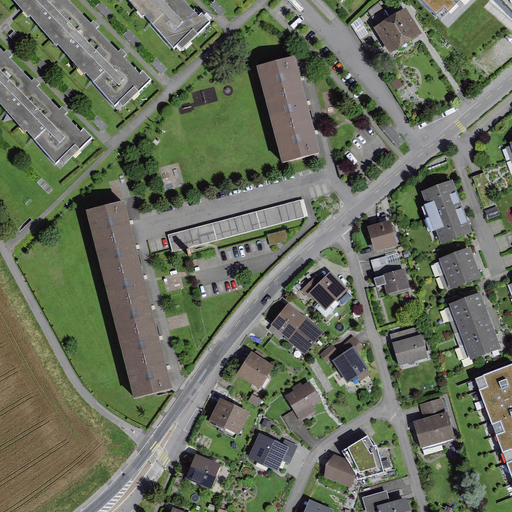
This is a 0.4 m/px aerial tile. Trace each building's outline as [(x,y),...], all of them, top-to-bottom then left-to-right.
[(31,0),(11,0),(21,10),(31,0)] [(66,0),(31,0),(21,10),(22,10),(52,41),(79,13),(66,0)] [(149,0),(127,0),(138,11),(149,0)] [(207,26),(181,0),(149,0),(138,11),(177,54),(207,26)] [(101,3),(96,8),(107,19),(112,14),(101,3)] [(407,11),(375,29),(390,55),(422,37),(407,11)] [(107,42),(79,13),(52,41),(78,69),(107,42)] [(129,31),(124,36),(135,47),(140,42),(129,31)] [(14,32),(9,37),(21,48),(26,43),(14,32)] [(147,84),(107,42),(78,69),(118,111),(147,84)] [(0,90),(20,71),(0,49),(0,90)] [(269,100),(302,91),(294,59),(261,67),(269,100)] [(42,60),(37,65),(48,77),(53,72),(42,60)] [(48,100),(20,71),(0,90),(0,106),(19,127),(48,100)] [(69,88),(65,93),(76,105),(81,100),(69,88)] [(277,130),(310,121),(302,91),(269,100),(277,130)] [(88,142),(48,100),(19,127),(59,169),(88,142)] [(319,154),(310,121),(277,130),(286,162),(319,154)] [(389,122),(380,129),(397,148),(405,141),(389,122)] [(453,181),(422,192),(441,246),(472,235),(453,181)] [(300,201),(168,236),(172,252),(305,217),(300,201)] [(98,243),(131,235),(123,203),(90,211),(98,243)] [(389,224),(368,230),(371,239),(373,239),(376,249),(395,243),(392,234),(389,224)] [(285,229),(269,236),(273,245),(289,238),(285,229)] [(106,274),(139,265),(131,235),(98,243),(106,274)] [(470,249),(440,260),(451,290),(482,279),(470,249)] [(402,271),(399,261),(388,264),(386,257),(373,260),(378,278),(374,279),(376,287),(386,284),(389,296),(399,293),(398,290),(407,288),(403,270),(402,271)] [(114,304),(147,296),(139,265),(106,274),(114,304)] [(330,275),(320,285),(313,280),(303,290),(309,296),(311,294),(320,303),(315,307),(325,318),(334,309),(329,304),(345,289),(330,275)] [(450,305),(455,319),(485,308),(480,294),(450,305)] [(122,334),(155,326),(147,296),(114,304),(122,334)] [(289,306),(269,330),(280,339),(285,333),(288,336),(287,337),(305,352),(321,333),(289,306)] [(455,319),(460,333),(490,322),(485,308),(455,319)] [(460,333),(465,347),(496,336),(490,322),(460,333)] [(130,365),(163,356),(155,326),(122,334),(130,365)] [(400,340),(392,343),(398,362),(416,357),(417,360),(427,357),(421,336),(416,337),(413,328),(398,333),(400,340)] [(465,347),(470,361),(501,350),(496,336),(465,347)] [(336,360),(349,381),(365,370),(354,353),(361,347),(353,338),(344,346),(347,352),(336,360)] [(332,346),(321,356),(326,361),(337,351),(332,346)] [(246,364),(240,373),(262,387),(268,378),(265,376),(270,367),(252,355),(246,364)] [(171,389),(163,356),(130,365),(138,397),(171,389)] [(511,368),(476,382),(486,411),(511,401),(511,368)] [(308,384),(288,397),(295,409),(301,418),(314,411),(310,405),(318,401),(308,384)] [(431,419),(415,423),(422,446),(439,441),(440,444),(454,441),(446,414),(445,414),(441,399),(426,404),(431,419)] [(246,413),(222,401),(211,423),(221,428),(223,424),(237,431),(246,413)] [(511,401),(486,411),(497,439),(511,433),(511,401)] [(301,418),(295,409),(283,417),(291,430),(303,422),(301,418)] [(511,433),(497,439),(508,468),(511,466),(511,433)] [(289,448),(260,435),(248,459),(278,472),(289,448)] [(327,465),(326,475),(350,485),(354,476),(356,477),(357,480),(384,472),(376,445),(374,446),(367,436),(342,451),(347,460),(347,462),(333,457),(327,465)] [(217,466),(198,458),(189,477),(209,485),(217,466)] [(407,511),(405,501),(389,505),(385,493),(364,499),(368,511),(380,509),(380,511),(407,511)] [(333,511),(310,501),(305,511),(333,511)]
